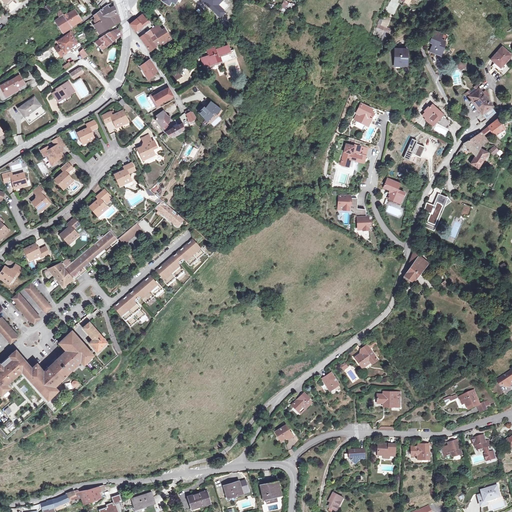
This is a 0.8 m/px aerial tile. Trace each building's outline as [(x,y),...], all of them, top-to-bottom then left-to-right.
[(284,12),(287,6),(291,8),(293,4),(286,0),(282,0),(278,9),(284,12)] [(49,13),(53,11),(48,4),(45,7),(49,13)] [(97,21),(98,22),(95,25),(99,31),(104,28),(106,30),(121,22),(115,5),(111,7),(109,4),(95,15),(98,18),(97,21)] [(62,31),(78,21),(82,19),(77,11),(70,16),(69,14),(56,22),(62,31)] [(143,15),(137,21),(131,26),(137,33),(149,22),(143,15)] [(391,29),(383,25),(377,37),(388,42),(391,36),(389,35),(391,29)] [(163,45),(165,43),(171,40),(165,29),(160,33),(156,27),(141,38),(151,52),(157,47),(156,47),(161,44),(162,46),(163,45)] [(101,50),(102,49),(103,50),(112,43),(112,44),(122,35),(119,29),(109,33),(97,42),(101,48),(100,49),(101,50)] [(446,36),(435,32),(431,41),(435,42),(432,50),(441,53),(443,46),(444,40),(446,36)] [(55,56),(58,59),(67,53),(68,52),(67,51),(78,43),(70,33),(58,41),(59,42),(52,48),(57,54),(55,56)] [(23,40),(25,44),(33,40),(31,36),(23,40)] [(220,62),(221,64),(236,58),(234,50),(231,51),(230,46),(217,50),(216,48),(207,50),(209,57),(201,60),(204,68),(220,62)] [(500,46),(490,60),(500,68),(511,53),(500,46)] [(82,58),(87,56),(83,48),(78,51),(82,58)] [(406,50),(396,50),(396,65),(406,65),(406,50)] [(463,57),(456,62),(462,69),(468,64),(463,57)] [(151,61),(141,67),(145,74),(149,80),(158,72),(151,61)] [(71,73),(75,78),(83,72),(80,67),(71,73)] [(178,67),(170,71),(175,79),(183,75),(178,67)] [(0,88),(1,89),(2,89),(6,95),(16,89),(15,88),(23,83),(18,76),(8,82),(7,81),(0,86),(0,88)] [(74,91),(68,81),(59,87),(59,88),(57,90),(52,93),(55,97),(59,94),(62,99),(74,91)] [(45,82),(37,86),(40,90),(48,86),(45,82)] [(478,88),(469,95),(484,114),(493,106),(478,88)] [(157,96),(154,98),(159,106),(174,97),(169,89),(157,96)] [(159,106),(154,98),(157,96),(156,94),(150,98),(157,110),(160,109),(159,106)] [(34,110),(35,112),(40,108),(33,98),(17,110),(24,120),(31,115),(29,114),(34,110)] [(222,109),(209,99),(197,110),(207,124),(217,116),(222,109)] [(119,104),(124,109),(128,105),(124,100),(119,104)] [(428,104),(424,109),(426,110),(422,114),(424,115),(424,117),(427,120),(426,121),(431,126),(443,113),(437,108),(439,106),(433,101),(430,105),(428,104)] [(375,112),(370,110),(371,108),(362,104),(358,111),(360,112),(356,119),(366,124),(369,117),(372,118),(375,112)] [(112,121),(116,127),(124,124),(123,122),(127,120),(122,111),(112,116),(111,112),(102,116),(105,123),(112,121)] [(447,116),(441,121),(448,128),(453,121),(447,116)] [(492,129),(492,130),(496,136),(504,128),(498,119),(489,126),(492,129)] [(82,143),(85,141),(86,142),(94,139),(91,132),(98,129),(95,121),(86,125),(88,128),(77,133),(82,143)] [(165,122),(164,121),(159,124),(165,133),(170,138),(172,136),(173,137),(181,133),(181,132),(184,131),(183,124),(178,126),(175,122),(170,125),(167,121),(165,122)] [(479,141),(484,137),(485,136),(482,131),(464,144),(461,148),(467,156),(472,151),(476,155),(472,164),(480,168),(488,153),(480,149),(483,146),(479,141)] [(488,142),(484,137),(479,141),(483,146),(486,144),(488,142)] [(56,161),(63,157),(59,150),(66,146),(62,139),(56,143),(57,145),(50,149),(49,146),(42,150),(45,156),(49,154),(51,158),(49,159),(53,166),(57,163),(56,161)] [(152,143),(151,139),(143,142),(144,146),(137,150),(141,159),(145,157),(146,159),(155,155),(153,151),(158,149),(154,142),(152,143)] [(422,144),(411,140),(406,153),(416,157),(422,144)] [(364,162),(368,147),(355,144),(354,145),(347,143),(341,163),(348,164),(349,158),(364,162)] [(500,150),(497,147),(496,146),(491,151),(495,155),(500,150)] [(64,185),(66,187),(73,181),(67,174),(72,169),(67,163),(60,169),(63,173),(54,180),(61,188),(64,185)] [(118,185),(123,183),(123,185),(132,180),(129,174),(135,171),(132,163),(123,168),(125,170),(114,175),(118,185)] [(11,182),(13,190),(22,188),(21,186),(26,185),(23,175),(11,178),(10,174),(1,177),(4,185),(11,182)] [(388,198),(398,202),(401,196),(403,197),(405,192),(397,189),(399,185),(395,184),(396,181),(388,178),(384,187),(391,190),(388,198)] [(34,196),(41,190),(39,187),(32,193),(34,196)] [(430,213),(427,221),(435,224),(442,205),(448,200),(445,197),(438,194),(439,188),(434,187),(426,201),(424,207),(424,211),(430,213)] [(45,195),(41,190),(34,196),(37,199),(31,204),(37,212),(40,209),(42,210),(48,205),(42,197),(45,195)] [(96,216),(99,213),(100,214),(107,208),(102,203),(109,198),(103,191),(95,197),(98,200),(89,208),(96,216)] [(344,208),(344,207),(349,208),(349,205),(350,205),(351,198),(350,198),(350,195),(340,194),(339,208),(344,208)] [(162,202),(154,208),(175,227),(183,220),(176,213),(162,202)] [(461,212),(467,215),(471,206),(464,203),(461,212)] [(370,219),(369,219),(368,216),(358,216),(358,227),(364,227),(364,228),(369,228),(369,224),(370,224),(370,219)] [(66,245),(69,242),(70,243),(77,237),(72,231),(79,226),(73,220),(66,226),(68,229),(59,237),(66,245)] [(124,243),(133,235),(139,231),(143,227),(138,221),(119,238),(124,243)] [(435,224),(427,221),(425,227),(433,230),(435,224)] [(60,262),(47,268),(63,286),(73,277),(74,279),(91,265),(90,264),(97,258),(95,256),(97,254),(99,256),(118,240),(118,239),(110,230),(96,240),(65,268),(60,262)] [(168,289),(185,274),(178,267),(184,261),(191,268),(205,256),(192,240),(155,273),(161,279),(160,280),(168,289)] [(31,259),(32,261),(38,257),(40,260),(48,256),(44,248),(37,252),(34,245),(22,252),(27,260),(31,259)] [(421,272),(423,273),(426,269),(425,267),(428,263),(421,256),(413,252),(408,264),(411,266),(405,272),(402,281),(409,286),(414,282),(419,275),(421,272)] [(0,278),(1,280),(0,281),(8,286),(12,279),(19,283),(23,277),(15,271),(13,274),(3,268),(0,273),(0,278)] [(141,299),(147,307),(164,292),(157,284),(156,285),(150,277),(113,310),(131,331),(146,318),(135,305),(141,299)] [(438,282),(443,288),(447,285),(443,279),(438,282)] [(51,308),(48,305),(42,297),(30,283),(23,289),(45,314),(51,308)] [(420,286),(410,294),(412,297),(422,289),(420,286)] [(40,318),(32,309),(18,293),(12,298),(33,323),(40,318)] [(17,338),(0,319),(0,331),(10,344),(17,338)] [(98,353),(108,343),(91,326),(85,331),(94,341),(90,345),(98,353)] [(67,350),(58,359),(45,371),(38,363),(32,369),(24,359),(16,350),(0,364),(0,390),(22,371),(48,399),(59,390),(55,386),(81,363),(84,366),(95,356),(71,330),(69,332),(70,334),(60,342),(67,350)] [(370,361),(371,363),(377,358),(368,345),(361,349),(363,351),(355,357),(357,361),(359,360),(363,366),(370,361)] [(342,370),(348,367),(345,362),(340,365),(342,370)] [(511,389),(511,372),(499,381),(503,387),(511,390),(511,389)] [(328,374),(321,379),(329,391),(338,384),(332,376),(330,377),(328,374)] [(21,393),(27,389),(23,384),(17,388),(21,393)] [(475,407),(479,405),(476,399),(478,398),(475,390),(461,397),(464,403),(468,402),(470,406),(474,404),(475,407)] [(402,391),(389,391),(389,394),(386,393),(380,393),(380,402),(385,402),(388,402),(388,406),(401,406),(402,391)] [(310,402),(307,400),(309,398),(303,393),(291,406),(298,412),(302,407),(304,409),(310,402)] [(13,402),(2,410),(12,423),(17,419),(12,413),(18,408),(13,402)] [(485,402),(479,405),(482,412),(488,409),(485,402)] [(505,413),(511,407),(508,402),(502,408),(505,413)] [(6,430),(12,427),(8,417),(2,420),(6,430)] [(343,417),(339,421),(344,427),(348,424),(343,417)] [(288,440),(293,437),(286,425),(275,432),(280,441),(283,439),(288,440)] [(491,446),(490,441),(487,442),(485,436),(473,439),(475,446),(477,446),(478,450),(491,446)] [(463,453),(458,440),(451,442),(452,445),(442,449),(445,457),(452,454),(453,457),(463,453)] [(389,456),(390,453),(395,453),(396,444),(378,443),(378,452),(384,452),(384,456),(389,456)] [(429,452),(430,452),(430,444),(423,444),(423,446),(414,447),(415,456),(419,456),(419,458),(429,458),(429,452)] [(365,458),(365,449),(349,450),(350,458),(355,463),(360,458),(365,458)] [(495,452),(486,455),(487,458),(490,457),(491,461),(497,459),(495,452)] [(224,482),(226,489),(228,488),(230,493),(248,488),(245,477),(238,479),(238,478),(224,482)] [(279,490),(277,480),(260,485),(264,497),(274,495),(273,492),(279,490)] [(82,490),(84,496),(86,504),(90,503),(90,500),(100,498),(98,492),(106,490),(105,486),(87,490),(87,489),(82,490)] [(478,496),(481,506),(487,504),(487,503),(497,499),(496,497),(500,496),(496,486),(484,490),(485,494),(483,495),(478,496)] [(80,488),(75,489),(76,494),(78,498),(84,496),(82,490),(80,488)] [(188,494),(191,505),(211,499),(207,488),(188,494)] [(76,494),(75,489),(73,490),(66,493),(66,494),(46,502),(48,509),(71,499),(70,496),(76,494)] [(129,497),(132,508),(152,502),(149,491),(129,497)] [(123,501),(121,492),(109,496),(112,504),(123,501)] [(336,510),(340,501),(338,500),(340,496),(333,492),(330,499),(333,500),(330,507),(336,510)]
